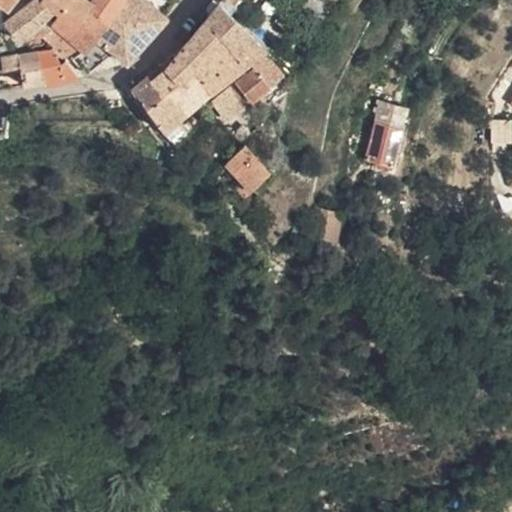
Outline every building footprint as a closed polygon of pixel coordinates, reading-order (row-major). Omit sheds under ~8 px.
[(62,33),(76,24),(72,21),(65,25),(62,21),(59,17),(70,4),(68,3),(62,0),(41,0),(17,21),(35,40),(43,35),(48,42),(57,36),(62,33)] [(76,24),(96,0),(81,0),(78,4),(76,8),(62,21),(65,25),(72,21),(76,24)] [(125,0),(96,0),(76,24),(89,40),(125,0)] [(125,0),(89,40),(80,50),(88,57),(101,70),(126,48),(140,59),(178,13),(167,5),(161,0),(125,0)] [(187,0),(171,0),(167,5),(178,13),(187,0)] [(239,9),(231,3),(215,23),(231,40),(256,66),(288,42),(279,32),(270,39),(247,18),(244,20),(237,12),(239,9)] [(428,5),(422,3),(411,27),(420,31),(428,5)] [(231,40),(215,23),(200,40),(208,49),(192,67),(184,60),(179,66),(192,80),(203,70),(222,93),(239,79),(218,57),(231,40)] [(89,40),(76,24),(62,33),(57,36),(80,50),(89,40)] [(208,49),(200,40),(184,60),(192,67),(208,49)] [(239,79),(256,66),(231,40),(218,57),(239,79)] [(33,74),(37,85),(89,70),(79,61),(68,53),(62,54),(59,44),(27,53),(13,56),(16,72),(11,72),(12,78),(33,74)] [(241,114),(294,74),(277,56),(263,66),(264,68),(226,97),(241,114)] [(156,78),(149,69),(139,78),(156,102),(172,88),(161,74),(156,78)] [(210,101),(222,93),(203,70),(192,80),(210,101)] [(210,101),(192,80),(177,93),(179,97),(185,93),(199,110),(210,101)] [(172,88),(156,102),(176,127),(190,116),(199,110),(185,93),(179,97),(177,93),(172,88)] [(409,156),(415,96),(391,94),(383,153),(409,156)] [(199,110),(190,116),(200,126),(204,117),(199,110)] [(190,116),(176,127),(190,148),(200,126),(190,116)] [(281,156),(264,138),(254,145),(235,161),(219,174),(224,180),(241,168),(260,189),(280,173),(272,164),(281,156)] [(321,238),(350,239),(355,205),(327,204),(321,238)]
